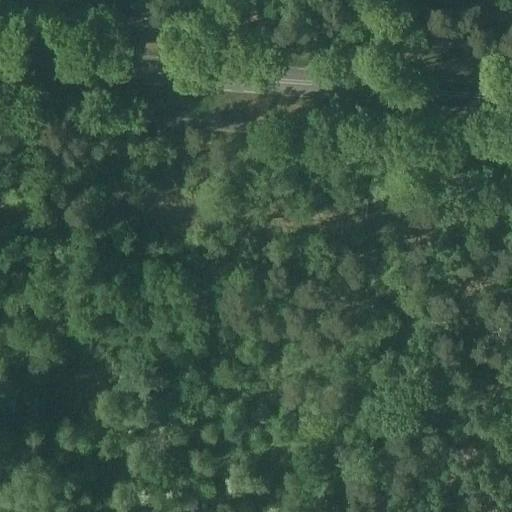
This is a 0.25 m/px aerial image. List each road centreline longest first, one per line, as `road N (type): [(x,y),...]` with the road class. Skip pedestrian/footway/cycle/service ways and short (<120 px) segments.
road 1 (primary): [(0,61),(511,99)]
road 2 (track): [(376,429),(393,380),(407,210),(468,96)]
